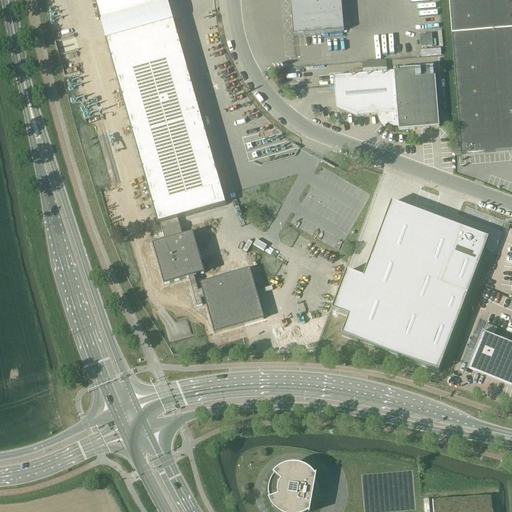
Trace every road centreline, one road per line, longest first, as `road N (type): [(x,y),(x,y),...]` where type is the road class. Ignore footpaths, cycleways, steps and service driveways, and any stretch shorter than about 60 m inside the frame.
road 1 (secondary): [(511,434),(373,392),(305,381),(211,384),(137,403)]
road 2 (unclassified): [(511,204),(316,135),(280,111),(239,49),(231,0)]
road 3 (secondary): [(147,428),(222,409),(295,406),(511,443)]
road 4 (secondary): [(24,93),(54,226),(116,412)]
road 5 (secondary): [(137,403),(24,93)]
road 6 (unknown): [(188,0),(224,163),(245,175),(313,163)]
road 7 (secondary): [(0,481),(127,436)]
road 8 (secondary): [(116,412),(0,458)]
